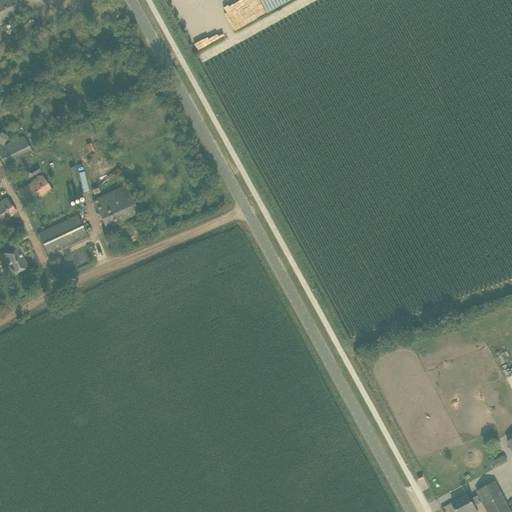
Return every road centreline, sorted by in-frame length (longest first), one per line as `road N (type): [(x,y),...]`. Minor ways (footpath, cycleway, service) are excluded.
road 1 (tertiary): [(410,511),(131,0)]
road 2 (track): [(0,326),(98,272),(248,211)]
